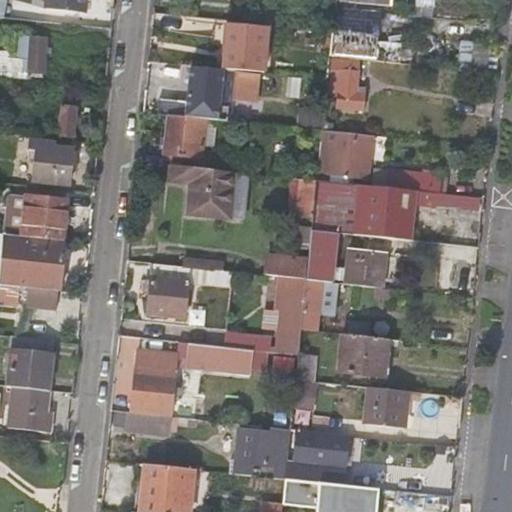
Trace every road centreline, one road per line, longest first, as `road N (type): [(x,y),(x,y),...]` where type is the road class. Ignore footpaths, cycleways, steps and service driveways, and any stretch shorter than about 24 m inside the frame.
road 1 (residential): [(137,0),(80,511)]
road 2 (primary): [(511,381),(496,511)]
